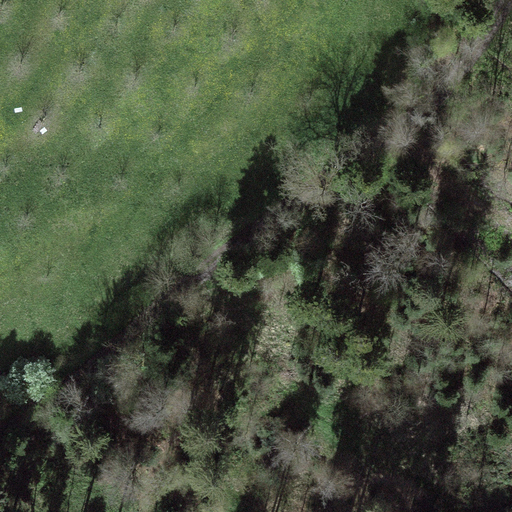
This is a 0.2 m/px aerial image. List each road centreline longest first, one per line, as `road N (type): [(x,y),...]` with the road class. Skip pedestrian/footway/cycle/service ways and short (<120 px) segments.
road 1 (track): [(0,418),(442,88)]
road 2 (track): [(386,130),(452,193),(511,223)]
